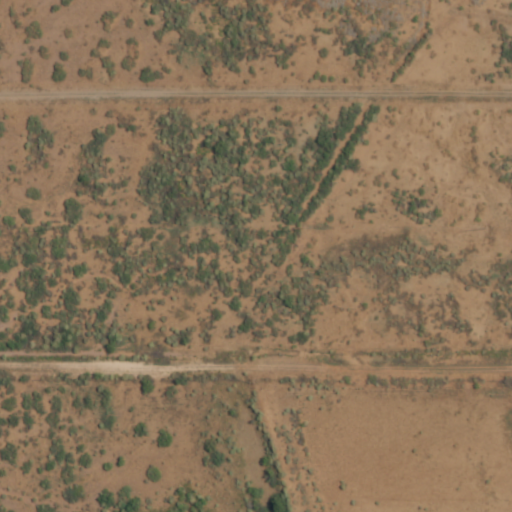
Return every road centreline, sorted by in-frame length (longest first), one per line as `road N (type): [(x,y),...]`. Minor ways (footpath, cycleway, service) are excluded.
road 1 (track): [(0,70),(511,65)]
road 2 (track): [(204,372),(0,368)]
